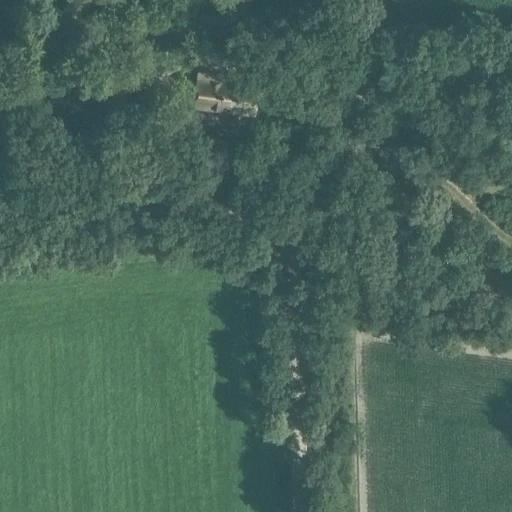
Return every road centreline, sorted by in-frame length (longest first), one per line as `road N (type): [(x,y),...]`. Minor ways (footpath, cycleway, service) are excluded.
road 1 (unclassified): [(371,0),(343,137),(302,250),(303,511)]
road 2 (track): [(511,113),(475,111),(401,143),(367,146),(343,137)]
road 3 (track): [(210,181),(311,166),(336,153)]
